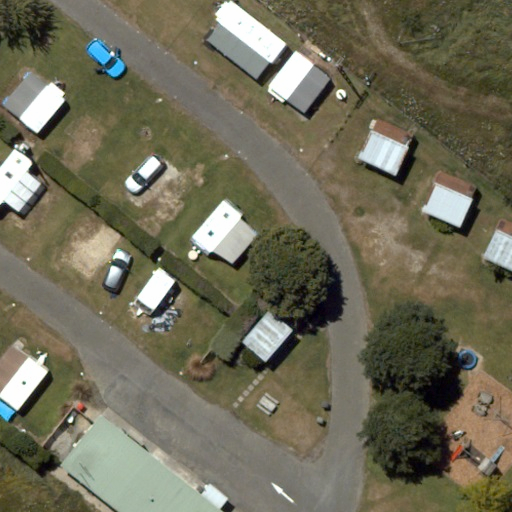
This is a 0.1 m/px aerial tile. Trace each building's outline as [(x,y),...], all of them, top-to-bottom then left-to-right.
[(249,4),(243,0),(227,0),(199,39),(256,82),(282,46),(241,15),(249,4)] [(0,66),(13,50),(0,39),(0,66)] [(84,86),(46,55),(0,110),(0,117),(35,146),(84,86)] [(335,88),(296,60),(268,99),(307,127),(335,88)] [(108,124),(95,114),(75,138),(88,148),(69,171),(94,191),(145,130),(121,109),(108,124)] [(416,137),(375,119),(353,169),(394,187),(416,137)] [(57,189),(16,158),(0,180),(0,217),(24,235),(57,189)] [(171,178),(145,161),(119,201),(145,218),(171,178)] [(477,187),(436,171),(418,220),(459,235),(477,187)] [(243,232),(202,205),(173,250),(214,277),(243,232)] [(126,239),(84,210),(58,247),(101,277),(126,239)] [(511,222),(496,217),(477,269),(511,281),(511,222)] [(191,294),(150,263),(118,304),(159,335),(191,294)] [(297,334),(267,308),(235,344),(265,370),(297,334)] [(0,409),(14,419),(53,365),(15,337),(0,358),(0,409)] [(218,511),(102,417),(56,473),(103,511),(218,511)]
